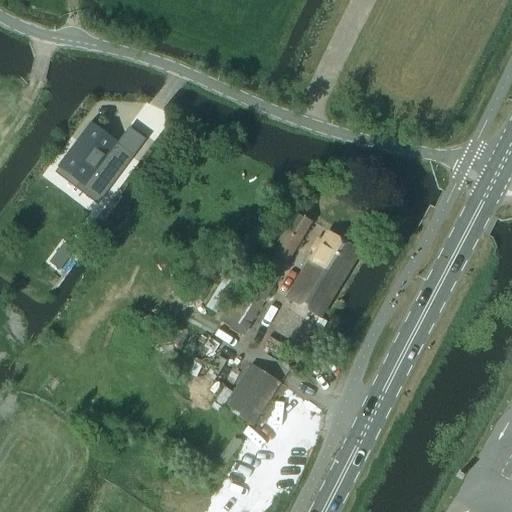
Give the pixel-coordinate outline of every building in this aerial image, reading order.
[(57,169),(53,175),(56,177),(61,170),(62,169),(83,185),(101,199),(131,160),(115,148),(117,145),(116,144),(115,145),(90,125),(91,125),(90,123),(55,168),(57,169)] [(247,293),(264,303),(310,223),(295,214),(294,214),(288,223),(247,293)] [(319,319),(359,252),(327,233),(286,300),(319,319)] [(48,263),(59,272),(73,253),(62,244),(48,263)] [(242,337),(263,304),(238,289),(217,322),(242,337)] [(222,409),(252,427),(279,384),(250,366),(222,409)]
